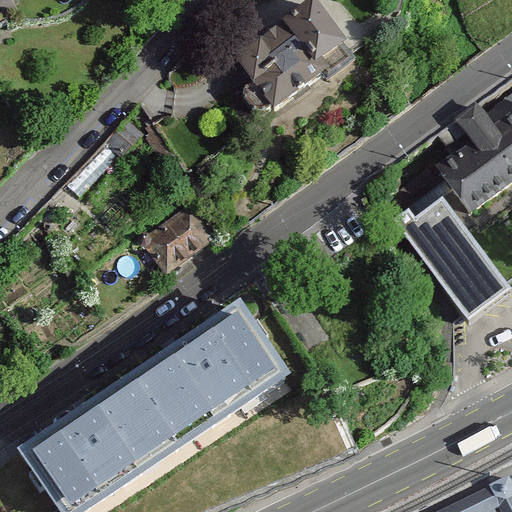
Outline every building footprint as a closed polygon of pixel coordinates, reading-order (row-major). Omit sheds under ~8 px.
[(354,70),(311,11),(231,69),(274,128),(354,70)] [(474,152),(440,177),(468,215),(511,182),(511,119),(494,133),(477,110),(465,119),(455,126),(474,152)] [(115,157),(105,148),(73,183),(84,192),(115,157)] [(195,202),(140,242),(167,279),(223,239),(195,202)] [(390,233),(466,335),(509,303),(440,211),(413,232),(405,221),(390,233)] [(81,511),(283,382),(240,314),(24,453),(61,511),(81,511)] [(511,511),(511,490),(507,481),(442,511),(511,511)]
